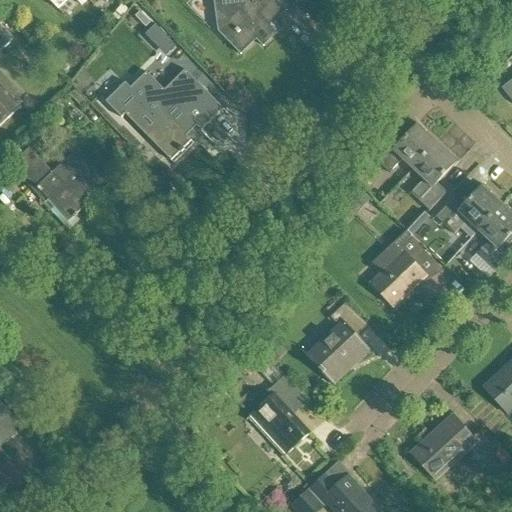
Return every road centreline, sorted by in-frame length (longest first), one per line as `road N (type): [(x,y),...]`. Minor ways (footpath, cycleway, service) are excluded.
road 1 (unclassified): [(30,511),(177,375),(379,28)]
road 2 (residential): [(373,430),(511,284)]
road 3 (residential): [(511,163),(379,28)]
